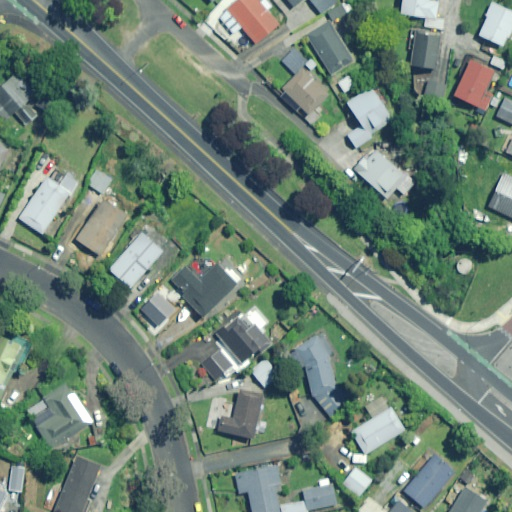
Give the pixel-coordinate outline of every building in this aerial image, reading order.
[(278,26),(256,0),(238,0),(226,10),(255,46),(278,26)] [(285,0),(293,10),(305,0),(285,0)] [(437,19),(439,3),(429,2),(429,0),(401,0),(400,16),(426,19),(425,29),(444,32),(445,20),(437,19)] [(485,18),(477,37),(504,49),(511,30),(511,12),(489,2),(482,17),(485,18)] [(355,63),(330,22),(305,37),(308,42),(331,78),(355,63)] [(410,67),(438,71),(443,33),(410,30),(407,52),(411,52),(410,67)] [(306,63),(296,51),(282,64),(295,77),(277,94),(295,114),(300,110),(308,118),(330,98),(326,93),(330,90),(315,74),(313,71),(318,67),(311,59),(306,63)] [(506,61),(492,58),(490,67),(503,70),(506,61)] [(489,82),(499,87),(502,80),(492,75),(494,71),(471,60),(454,98),(477,108),(492,115),(499,100),(494,97),(484,93),(489,82)] [(29,104),(38,97),(20,73),(0,87),(0,110),(7,120),(15,115),(24,127),(39,116),(29,104)] [(354,88),(348,77),(338,84),(344,94),(354,88)] [(442,104),(446,86),(427,81),(422,99),(442,104)] [(346,137),(356,152),(374,140),(371,136),(393,122),(370,86),(345,103),(361,128),(346,137)] [(511,102),(505,99),(496,118),(511,126),(511,102)] [(15,176),(25,151),(0,140),(0,170),(15,176)] [(373,148),(351,171),(385,201),(395,191),(404,199),(415,186),(373,148)] [(70,199),(79,185),(53,168),(18,222),(42,237),(68,197),(70,199)] [(111,181),(96,171),(86,185),(102,195),(111,181)] [(511,182),(503,178),(489,209),(511,219),(511,182)] [(128,217),(104,200),(76,241),(100,258),(128,217)] [(170,244),(149,225),(108,271),(129,290),(170,244)] [(237,286),(217,265),(200,281),(197,277),(178,295),(202,320),(237,286)] [(224,347),(240,366),(258,351),(261,354),(271,346),(254,326),(248,331),(237,318),(215,336),(224,347)] [(0,401),(23,348),(0,338),(0,401)] [(327,416),(345,398),(337,389),(322,338),(287,348),(294,370),(303,367),(312,397),(327,416)] [(235,367),(220,350),(201,366),(216,383),(235,367)] [(279,377),(266,361),(251,374),(264,389),(279,377)] [(91,425),(68,385),(25,410),(49,450),(91,425)] [(264,398),(239,392),(232,420),(223,418),(219,433),(253,441),(264,398)] [(371,421),(351,433),(364,455),(404,432),(384,396),(364,408),(371,421)] [(270,450),(212,460),(215,475),(273,465),(270,450)] [(82,511),(101,464),(77,454),(53,511),(82,511)] [(455,473),(434,455),(402,492),(424,510),(455,473)] [(248,495),(250,511),(277,511),(275,493),(281,492),(277,467),(234,474),(238,497),(248,495)] [(24,469),(10,468),(9,493),(22,493),(24,469)] [(371,482),(355,469),(343,484),(359,497),(371,482)] [(312,511),(336,508),(333,486),(329,486),(328,481),(318,482),(319,488),(302,491),(304,502),(281,506),(281,511),(312,511)] [(485,511),(491,504),(466,488),(450,511),(485,511)] [(410,511),(398,501),(388,511),(410,511)]
